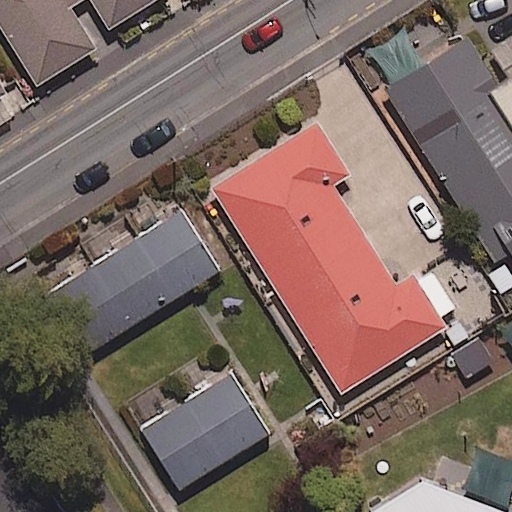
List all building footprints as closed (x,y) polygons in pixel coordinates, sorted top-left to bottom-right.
[(83,0),(0,0),(0,30),(36,88),(95,50),(69,9),(83,0)] [(155,0),(94,0),(112,28),(155,0)] [(498,267),(486,274),(500,295),(511,288),(511,37),(496,48),(511,72),(511,77),(497,87),(467,40),(385,94),(498,267)] [(0,85),(0,124),(17,113),(0,85)] [(210,190),(336,396),(444,330),(439,322),(455,312),(429,269),(396,289),(334,187),(350,177),(317,124),(210,190)] [(218,270),(181,212),(52,293),(90,352),(218,270)] [(269,435),(231,372),(138,427),(177,491),(269,435)]
